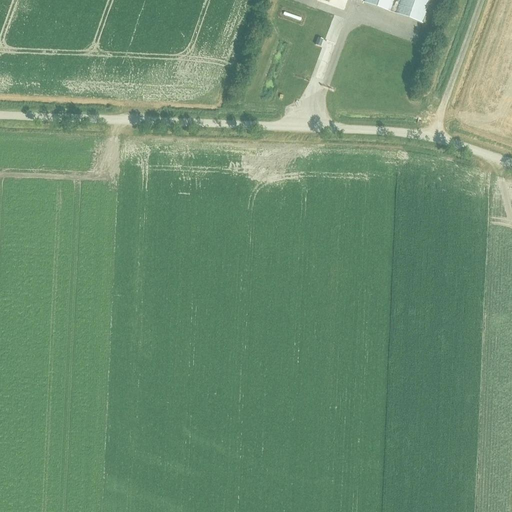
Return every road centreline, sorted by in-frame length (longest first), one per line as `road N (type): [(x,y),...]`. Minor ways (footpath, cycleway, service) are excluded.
road 1 (unclassified): [(432,138),(0,116)]
road 2 (unclassified): [(432,138),(481,0)]
